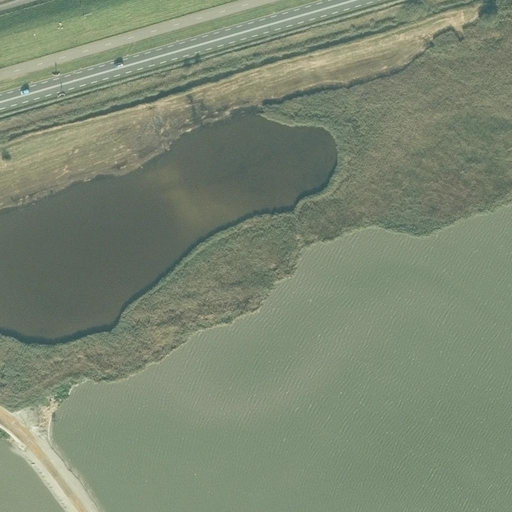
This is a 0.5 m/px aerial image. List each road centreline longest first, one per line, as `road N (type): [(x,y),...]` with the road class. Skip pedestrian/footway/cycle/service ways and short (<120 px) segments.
road 1 (primary): [(0,102),(356,0)]
road 2 (unclassified): [(0,75),(262,0)]
